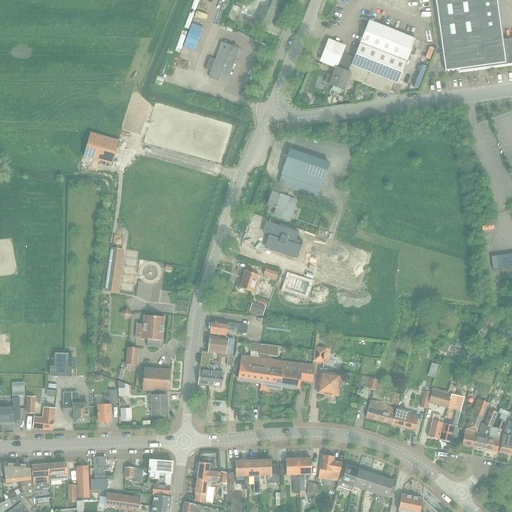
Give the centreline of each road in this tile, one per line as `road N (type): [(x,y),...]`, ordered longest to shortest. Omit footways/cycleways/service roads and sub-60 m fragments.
road 1 (residential): [(184,441),(202,292),(270,112)]
road 2 (tertiary): [(458,495),(412,460),(348,436),(184,441)]
road 3 (unclassified): [(270,112),(302,116),(511,89)]
road 4 (tertiary): [(0,447),(184,441)]
road 5 (unclassified): [(270,112),(315,0)]
